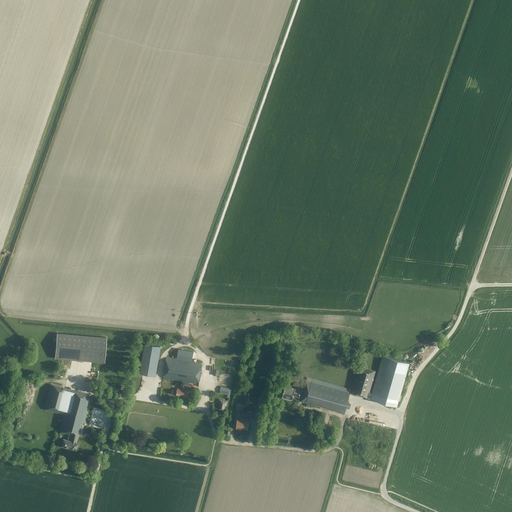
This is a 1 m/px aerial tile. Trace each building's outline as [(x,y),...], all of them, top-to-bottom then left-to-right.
[(57,333),(55,358),(104,363),(106,337),(57,333)] [(139,374),(156,377),(161,347),(144,344),(139,374)] [(193,351),(178,349),(177,359),(192,361),(193,351)] [(382,355),(377,371),(358,366),(351,393),(369,399),(397,406),(409,362),(382,355)] [(172,380),(183,382),(198,385),(202,364),(166,358),(163,378),(172,380)] [(302,393),(300,402),(344,414),(351,389),(307,378),(303,391),(301,390),(285,386),(282,397),(292,400),(293,396),(299,398),(300,393),(302,393)] [(79,433),(81,433),(91,395),(50,385),(44,410),(63,415),(59,432),(69,434),(68,440),(63,439),(61,446),(76,450),(78,442),(76,442),(79,433)] [(219,393),(226,395),(226,397),(229,398),(231,389),(229,389),(229,388),(220,387),(219,393)] [(177,389),(176,395),(183,396),(183,397),(187,398),(188,390),(177,389)] [(250,396),(247,412),(255,413),(257,397),(250,396)] [(219,400),(219,403),(220,403),(220,408),(224,409),(225,405),(227,406),(228,401),(219,400)] [(256,419),(257,414),(255,413),(247,412),(244,412),(242,429),(248,430),(249,420),(248,420),(248,418),(256,419)]
